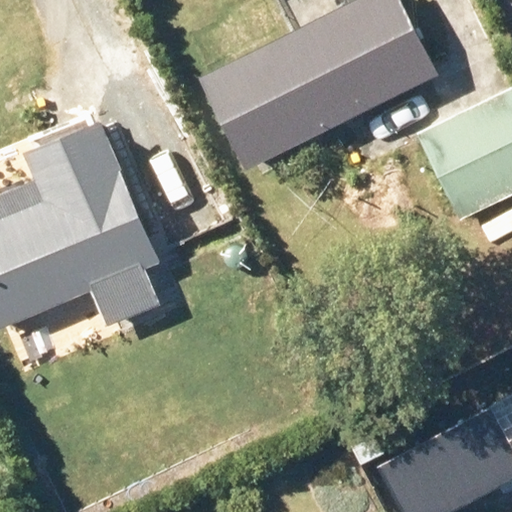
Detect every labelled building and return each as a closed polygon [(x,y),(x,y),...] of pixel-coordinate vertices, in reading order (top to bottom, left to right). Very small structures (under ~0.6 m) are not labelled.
[(398,0),(323,0),(191,67),(241,164),(432,67),(398,0)] [(511,92),(505,79),(412,126),(457,214),(511,186),(511,92)] [(0,342),(25,398),(69,378),(35,302),(83,280),(100,319),(152,296),(136,260),(154,251),(87,102),(0,140),(0,158),(9,178),(0,181),(0,342)] [(135,145),(172,225),(207,209),(170,129),(135,145)] [(209,270),(241,337),(246,335),(263,341),(288,395),(305,387),(243,254),(209,270)]
